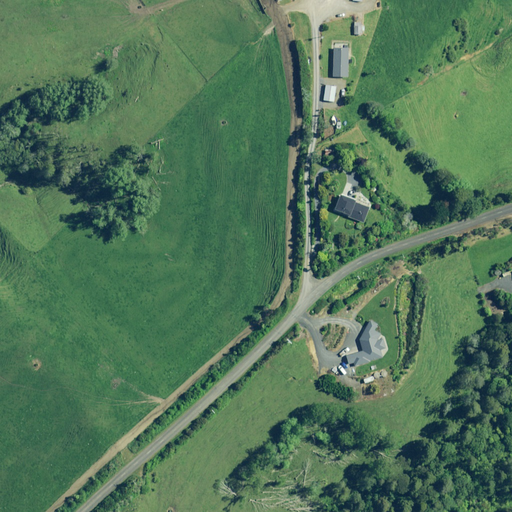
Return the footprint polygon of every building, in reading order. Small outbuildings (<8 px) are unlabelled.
[(362,23),(354,22),(353,35),(361,36),(362,23)] [(346,77),(347,49),(333,48),(332,76),(346,77)] [(336,86),(325,85),(323,100),(334,101),(336,86)] [(333,150),(325,150),(324,158),(333,158),(333,150)] [(355,201),(339,195),(333,210),(348,215),(347,217),(362,222),(368,207),(354,202),(355,201)] [(377,338),(383,328),(369,320),(357,341),(361,352),(345,356),(347,364),(353,363),(354,366),(370,362),(369,360),(381,357),(379,350),(385,348),(382,339),(375,341),(377,338)]
